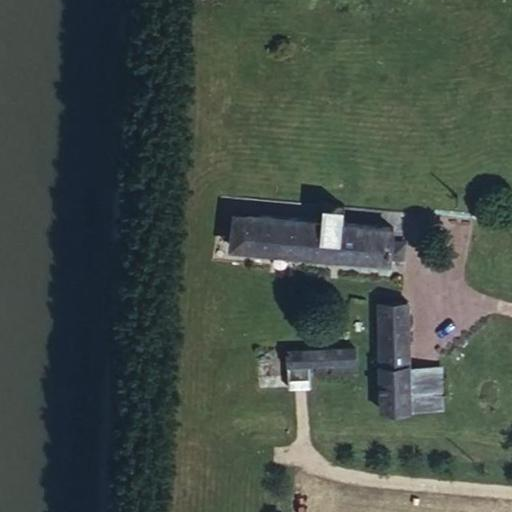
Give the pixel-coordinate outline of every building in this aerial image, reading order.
[(319,237),(257,238),(257,272),(391,270),(390,236),(339,237),(339,220),(319,220),(319,237)] [(257,238),(231,238),(232,272),(257,272),(257,238)] [(382,308),(385,405),(415,403),(414,358),(413,307),(382,308)] [(442,358),(414,358),(415,403),(442,403),(442,358)] [(366,389),(367,368),(290,371),(292,391),(366,389)]
